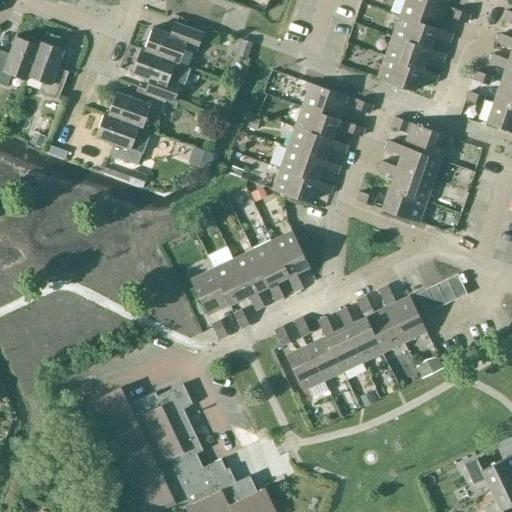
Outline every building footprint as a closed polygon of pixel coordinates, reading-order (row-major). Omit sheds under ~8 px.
[(425,0),(403,0),(398,16),(436,29),(444,6),(425,0)] [(450,17),(466,23),(469,15),(453,10),(450,17)] [(511,23),(511,13),(505,11),(502,20),(511,23)] [(398,16),(391,37),(429,49),(433,37),(448,42),(451,34),(436,29),(398,16)] [(143,51),(178,63),(183,49),(194,53),(201,34),(173,23),(169,35),(151,28),(143,51)] [(511,39),(499,34),(496,42),(511,48),(508,59),(511,60),(511,39)] [(27,77),(38,46),(37,45),(15,37),(8,54),(0,51),(0,83),(6,86),(10,75),(25,80),(27,77)] [(387,49),(384,56),(421,70),(426,57),(441,63),(444,55),(429,49),(391,37),(387,49)] [(253,44),(239,39),(234,53),(247,58),(253,44)] [(39,41),(37,45),(38,46),(27,77),(41,82),(37,93),(56,100),(67,72),(56,68),(62,50),(39,41)] [(178,63),(143,51),(139,49),(130,73),(148,79),(144,90),(137,87),(136,87),(173,100),(180,82),(168,77),(174,63),(177,65),(178,63)] [(511,60),(508,59),(507,60),(492,55),(489,63),(504,68),(500,80),(511,84),(511,60)] [(421,70),(384,56),(377,78),(414,91),(419,77),(434,83),(437,75),(421,70)] [(488,85),(490,77),(475,72),(472,79),(488,85)] [(511,84),(500,80),(493,101),(511,108),(511,84)] [(309,84),(301,105),(338,118),(346,97),(309,84)] [(102,114),(141,128),(147,113),(158,117),(165,98),(173,101),(173,100),(136,87),(132,99),(115,92),(106,115),(103,113),(102,114)] [(480,105),(483,98),(468,92),(465,100),(480,105)] [(368,114),(371,106),(355,100),(353,108),(368,114)] [(230,106),(217,101),(213,114),(225,119),(230,106)] [(511,108),(493,101),(485,123),(511,132),(511,108)] [(338,118),(301,105),(294,126),(331,139),(338,118)] [(141,129),(141,128),(102,114),(94,137),(112,143),(107,155),(136,165),(143,146),(148,131),(141,129)] [(408,133),(403,145),(440,158),(448,137),(393,117),(390,127),(408,133)] [(360,136),(363,129),(347,123),(345,131),(360,136)] [(331,139),(294,126),(286,147),(324,160),(328,148),(343,153),(346,146),(331,140),(331,139)] [(46,137),(35,133),(30,144),(41,148),(46,137)] [(440,158),(403,145),(403,147),(388,141),(385,149),(400,155),(396,166),(433,180),(440,158)] [(323,161),(324,160),(286,147),(279,168),(316,181),(321,168),(336,174),(339,166),(323,161)] [(433,180),(396,166),(396,167),(380,162),(378,169),(393,175),(388,187),(425,201),(433,180)] [(331,186),(316,181),(279,168),(271,189),(309,202),(314,189),(329,194),(331,186)] [(147,175),(131,170),(127,182),(143,188),(147,175)] [(425,201),(388,187),(381,209),(418,222),(425,201)] [(266,197),(262,188),(250,193),(255,202),(266,197)] [(371,206),(374,198),(358,192),(355,200),(371,206)] [(291,231),(270,241),(287,277),(294,291),(301,288),(294,273),(308,267),(291,231)] [(287,277),(270,241),(250,251),(267,286),(268,286),(275,301),(282,297),(275,283),(287,277)] [(255,292),(267,286),(250,251),(230,260),(247,296),(248,295),(255,310),(262,306),(255,292)] [(227,305),(247,296),(230,260),(210,270),(227,305)] [(206,315),(227,305),(210,270),(189,279),(206,315)] [(455,299),(465,294),(456,275),(446,279),(455,299)] [(455,299),(446,279),(435,284),(445,304),(455,299)] [(435,309),(445,304),(435,284),(425,289),(435,309)] [(385,307),(402,343),(425,332),(408,296),(394,303),(386,286),(377,290),(385,307)] [(435,309),(425,289),(415,294),(425,314),(435,309)] [(380,353),(402,343),(385,307),(372,313),(364,296),(355,301),(363,318),(380,353)] [(361,362),(380,353),(363,318),(351,323),(344,309),(337,312),(344,327),(361,362)] [(240,329),(247,325),(240,310),(233,314),(240,329)] [(300,336),(308,333),(301,318),(293,321),(300,336)] [(341,372),(361,362),(344,327),(332,333),(325,318),(317,321),(324,336),(341,372)] [(218,339),(225,336),(218,321),(211,324),(218,339)] [(281,346),(288,342),(281,327),(273,331),(281,346)] [(322,381),(341,372),(324,336),(305,345),(322,381)] [(302,390),(322,381),(305,345),(285,355),(302,390)] [(443,369),(437,356),(426,359),(416,367),(422,378),(443,369)] [(391,394),(386,382),(374,387),(379,399),(391,394)] [(274,511),(263,487),(255,491),(248,476),(231,484),(220,459),(196,471),(189,457),(202,450),(182,409),(188,406),(178,386),(155,397),(154,393),(128,405),(119,388),(90,401),(142,511),(156,511),(174,504),(174,506),(182,508),(184,507),(186,511),(274,511)] [(485,479),(490,490),(511,479),(511,454),(490,465),(484,454),(463,465),(473,485),(485,479)] [(511,479),(490,490),(495,502),(483,507),(485,511),(511,511),(509,506),(511,504),(511,479)]
